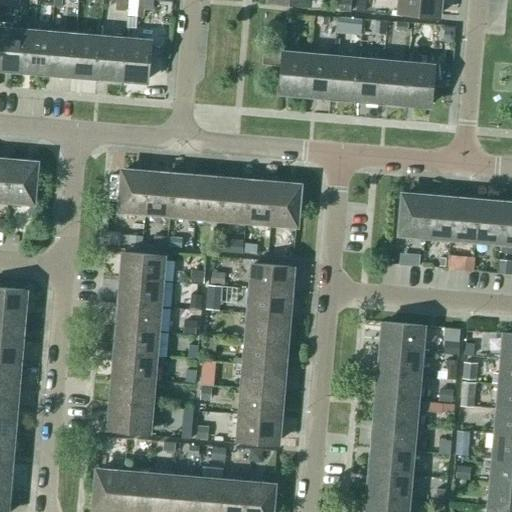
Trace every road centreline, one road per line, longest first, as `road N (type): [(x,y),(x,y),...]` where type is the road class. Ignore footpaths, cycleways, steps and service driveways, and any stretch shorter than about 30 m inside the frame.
road 1 (residential): [(45,511),(63,265)]
road 2 (residential): [(310,511),(330,291)]
road 3 (residential): [(511,308),(330,291)]
road 4 (residential): [(464,163),(478,0)]
road 5 (residential): [(180,129),(203,143),(339,154)]
road 6 (residential): [(330,291),(339,154)]
road 7 (residential): [(63,265),(74,133)]
road 8 (residential): [(180,129),(193,0)]
road 9 (residential): [(339,154),(464,163)]
